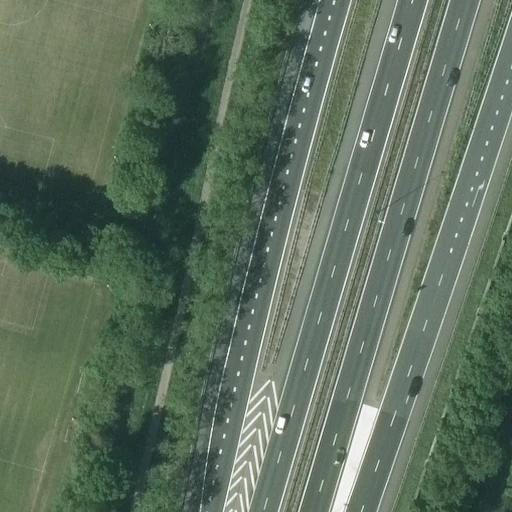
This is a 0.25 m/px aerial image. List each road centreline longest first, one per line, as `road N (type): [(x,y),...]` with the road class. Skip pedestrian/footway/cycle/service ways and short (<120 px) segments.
road 1 (motorway): [(315,511),(465,0)]
road 2 (motorway): [(412,0),(263,511)]
road 3 (motorway): [(344,0),(214,511)]
road 4 (motorway): [(361,511),(511,69)]
